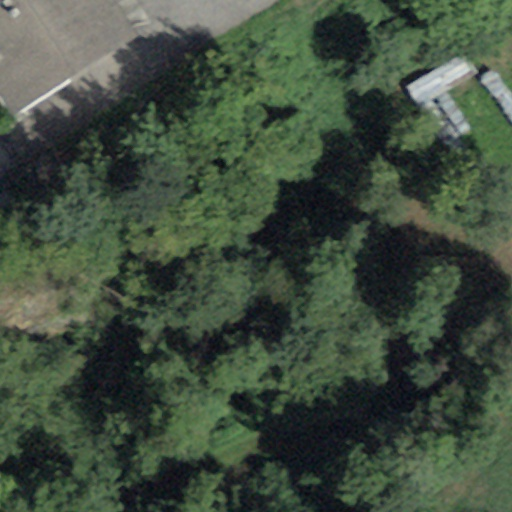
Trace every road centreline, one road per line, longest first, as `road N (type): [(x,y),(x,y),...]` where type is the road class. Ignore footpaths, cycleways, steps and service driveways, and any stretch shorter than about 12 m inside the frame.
road 1 (track): [(129,511),(511,302)]
road 2 (residential): [(272,0),(0,173)]
